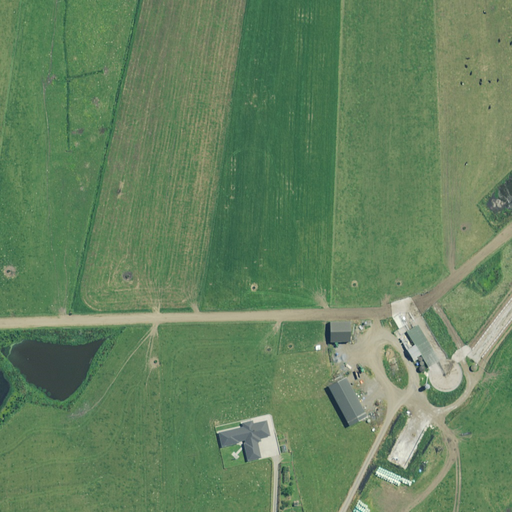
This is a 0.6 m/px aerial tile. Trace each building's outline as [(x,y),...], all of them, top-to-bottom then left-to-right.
[(415,319),(404,326),(397,330),(401,336),(399,337),(414,362),(418,359),(422,366),(426,363),(430,368),(441,361),(415,319)] [(350,342),(350,323),(331,323),(330,342),(350,342)] [(479,368),(479,367),(479,366),(478,364),(477,363),(476,362),(475,362),(473,362),(472,363),(471,364),(470,365),(470,367),(470,368),(470,369),(471,370),(473,371),(474,371),(476,371),(477,371),(478,370),(479,368)] [(368,417),(347,377),(329,387),(350,426),(368,417)] [(271,437),(267,421),(253,424),(253,421),(242,424),(243,427),(218,433),(222,448),(244,443),(248,462),(261,458),(258,443),(262,442),(261,439),(271,437)]
